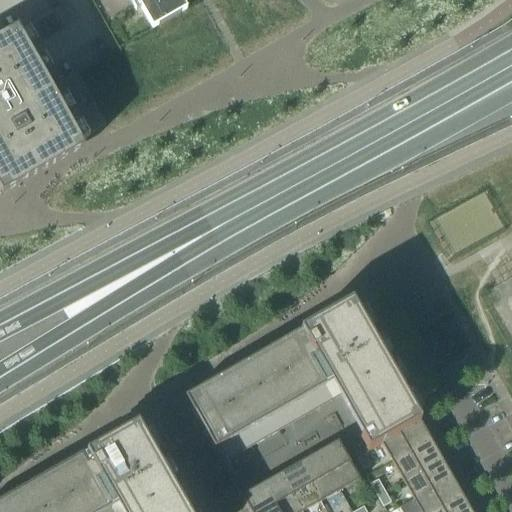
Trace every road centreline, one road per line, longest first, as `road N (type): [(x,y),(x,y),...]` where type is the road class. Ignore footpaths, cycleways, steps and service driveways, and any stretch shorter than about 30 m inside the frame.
road 1 (tertiary): [(0,378),(299,183)]
road 2 (tertiary): [(299,183),(0,325)]
road 3 (residential): [(511,495),(443,375),(429,369),(395,381)]
road 4 (tertiary): [(458,96),(299,183)]
